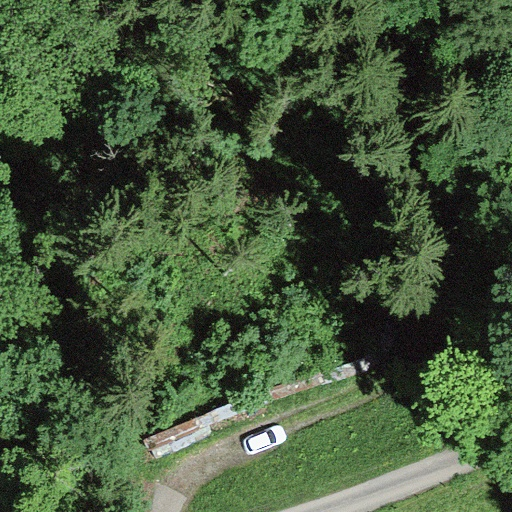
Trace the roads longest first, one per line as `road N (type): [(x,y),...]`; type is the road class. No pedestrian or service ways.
road 1 (track): [(381,0),(415,211),(407,331),(392,362),(349,395),(179,475),(162,494),(163,511)]
road 2 (unclassified): [(511,446),(326,511)]
